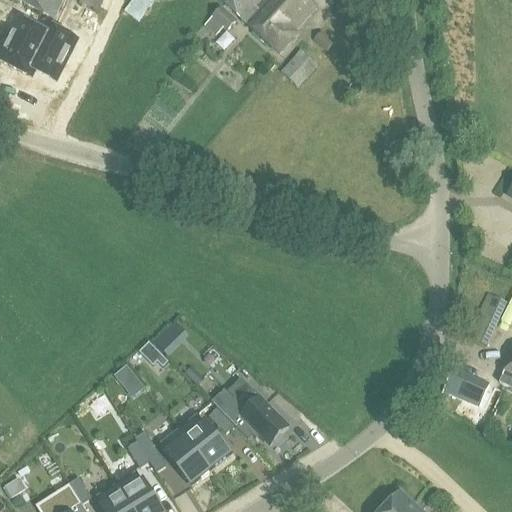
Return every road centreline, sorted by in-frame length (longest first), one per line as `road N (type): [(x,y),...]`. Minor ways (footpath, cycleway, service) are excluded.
road 1 (unclassified): [(444,252),(0,124)]
road 2 (residential): [(257,511),(380,426),(410,386),(434,337),(444,252)]
road 3 (unclassified): [(444,252),(409,0)]
